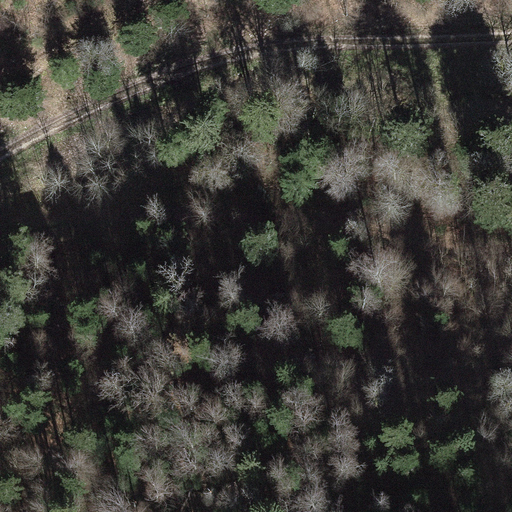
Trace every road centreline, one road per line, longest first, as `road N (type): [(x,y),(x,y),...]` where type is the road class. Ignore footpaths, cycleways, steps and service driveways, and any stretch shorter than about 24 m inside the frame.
road 1 (track): [(0,153),(153,77),(255,51),(334,41),(511,40)]
road 2 (track): [(0,240),(194,209),(266,208),(511,249)]
road 3 (track): [(104,0),(0,82)]
